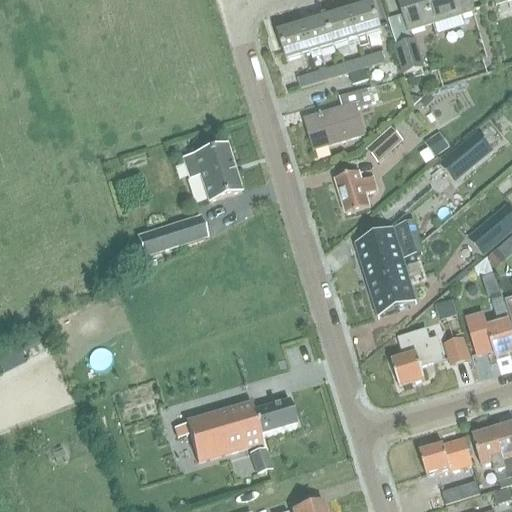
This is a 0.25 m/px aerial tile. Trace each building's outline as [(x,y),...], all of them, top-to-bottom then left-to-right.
[(398,0),(408,32),(434,24),(437,34),(462,26),(459,17),(472,13),(468,0),(398,0)] [(373,6),(349,13),(357,41),(359,47),(368,44),(366,38),(381,34),(373,6)] [(399,7),(386,10),(390,30),(403,27),(399,7)] [(357,41),(349,13),(326,20),(334,48),(357,41)] [(334,48),(326,20),(303,27),(311,55),(334,48)] [(311,55),(303,27),(278,34),(287,62),(311,55)] [(393,49),(402,77),(423,71),(414,43),(393,49)] [(382,54),(363,59),(366,69),(385,63),(382,54)] [(367,81),(363,70),(366,69),(363,59),(340,67),(343,76),(348,75),(351,86),(367,81)] [(343,76),(340,67),(317,74),(320,83),(343,76)] [(320,83),(317,74),(297,80),(300,89),(320,83)] [(363,138),(356,111),(371,107),(366,92),(338,100),(341,111),(305,122),(314,153),(363,138)] [(402,143),(391,131),(367,152),(378,164),(402,143)] [(439,136),(430,143),(439,156),(448,149),(439,136)] [(454,183),(491,152),(478,137),(442,167),(454,183)] [(183,162),(189,181),(200,178),(208,205),(241,194),(226,148),(193,158),(193,159),(183,162)] [(361,184),(358,175),(334,182),(345,218),(369,211),(365,198),(377,195),(372,180),(361,184)] [(492,249),(511,232),(511,216),(507,210),(479,233),(492,249)] [(200,220),(139,239),(145,260),(206,240),(200,220)] [(395,235),(356,247),(368,289),(384,284),(381,273),(405,266),(404,262),(423,256),(420,248),(401,253),(395,235)] [(498,252),(489,260),(498,270),(507,262),(498,252)] [(215,265),(232,321),(233,321),(232,318),(265,308),(266,311),(267,311),(249,254),(248,254),(249,257),(216,267),(216,264),(215,265)] [(487,260),(475,271),(477,275),(489,278),(494,277),(487,260)] [(384,284),(368,289),(377,316),(417,304),(405,266),(381,273),(384,284)] [(451,291),(446,295),(448,302),(454,300),(451,291)] [(499,327),(488,331),(484,319),(469,324),(479,359),(495,355),(497,361),(511,356),(511,331),(503,302),(493,305),(499,327)] [(405,360),(392,364),(400,390),(425,383),(421,370),(444,363),(438,341),(429,344),(426,333),(399,341),(405,360)] [(42,337),(23,347),(30,360),(49,349),(42,337)] [(462,343),(447,348),(453,367),(468,362),(462,343)] [(17,351),(0,359),(0,369),(3,376),(25,366),(17,351)] [(461,389),(440,395),(444,411),(466,405),(461,389)] [(251,405),(186,424),(189,438),(198,465),(263,446),(260,437),(296,426),(289,402),(253,413),(251,405)] [(186,424),(174,428),(178,441),(189,438),(186,424)] [(511,426),(493,432),(510,489),(511,488),(511,426)] [(510,489),(493,432),(472,439),(481,470),(492,467),(500,492),(510,489)] [(444,447),(420,455),(427,478),(450,471),(451,475),(473,469),(465,442),(444,448),(444,447)] [(62,452),(54,455),(59,467),(67,463),(62,452)] [(271,471),(265,452),(251,456),(257,475),(271,471)] [(476,485),(460,489),(464,503),(480,498),(476,485)] [(508,491),(495,495),(499,507),(511,503),(508,491)]
